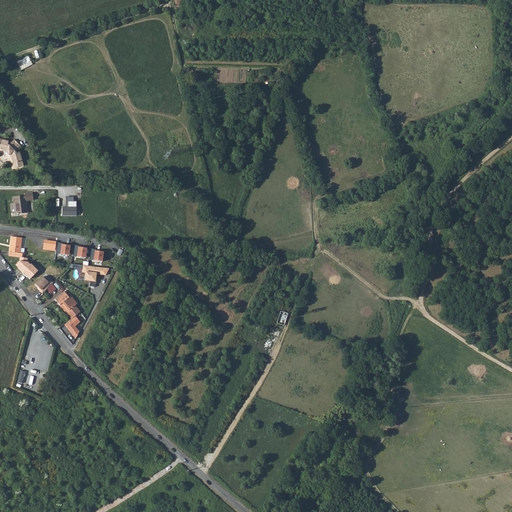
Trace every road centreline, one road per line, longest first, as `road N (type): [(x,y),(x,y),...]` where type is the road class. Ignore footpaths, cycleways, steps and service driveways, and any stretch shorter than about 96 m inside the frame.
road 1 (track): [(511,370),(405,297),(385,298),(318,245),(315,198),(387,173)]
road 2 (tertiary): [(0,268),(72,355),(247,511)]
road 3 (track): [(201,473),(279,344),(316,241)]
road 4 (track): [(398,511),(366,467),(397,410),(388,388),(414,305)]
road 5 (track): [(0,62),(168,0)]
